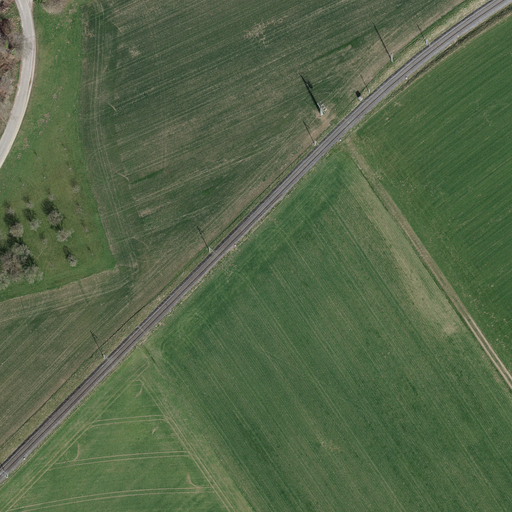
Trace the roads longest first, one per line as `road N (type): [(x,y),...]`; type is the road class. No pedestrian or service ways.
road 1 (track): [(343,143),(511,389)]
road 2 (unclassified): [(0,154),(27,67),(20,0)]
